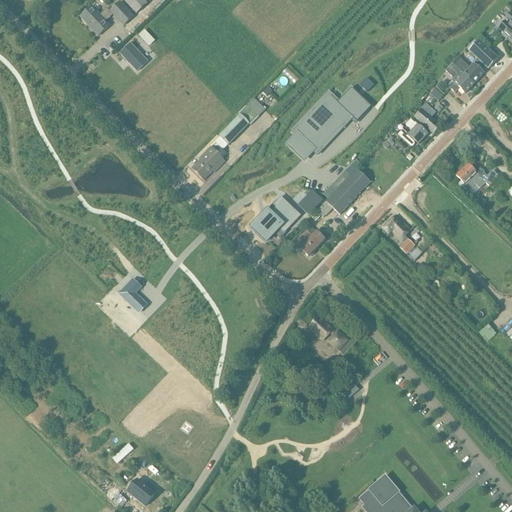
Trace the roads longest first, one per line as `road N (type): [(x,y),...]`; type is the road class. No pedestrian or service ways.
road 1 (unclassified): [(296,297),(0,4)]
road 2 (unclassified): [(319,272),(511,494)]
road 3 (unclassified): [(319,272),(511,66)]
road 4 (unclassified): [(183,511),(244,411),(296,297)]
